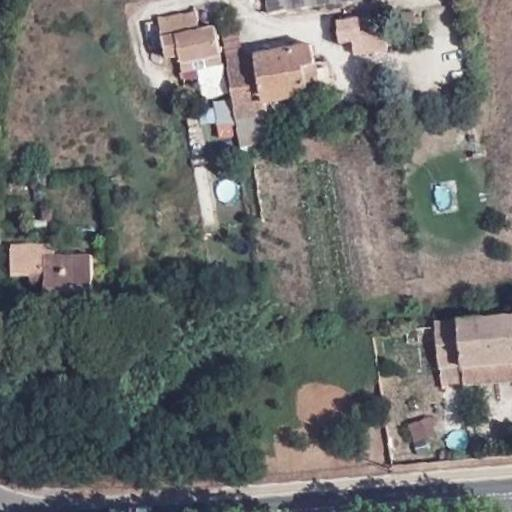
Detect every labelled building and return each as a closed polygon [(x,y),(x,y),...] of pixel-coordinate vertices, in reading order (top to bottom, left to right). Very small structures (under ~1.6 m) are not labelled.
[(267,0),(270,11),(342,0),(267,0)] [(199,10),(159,18),(167,61),(184,58),(187,78),(226,71),(217,26),(203,29),(199,10)] [(377,15),(338,20),(341,45),(356,43),(358,58),(383,54),(377,15)] [(240,29),(223,32),(238,116),(272,110),(270,102),(321,93),(312,44),(257,54),(261,76),(249,78),(240,29)] [(218,140),(235,138),(229,99),(213,101),(218,140)] [(11,276),(46,274),(47,293),(96,290),(94,246),(56,248),(55,238),(9,241),(11,276)] [(511,318),(439,324),(444,385),(511,379),(511,318)] [(416,440),(436,432),(430,415),(409,423),(416,440)]
